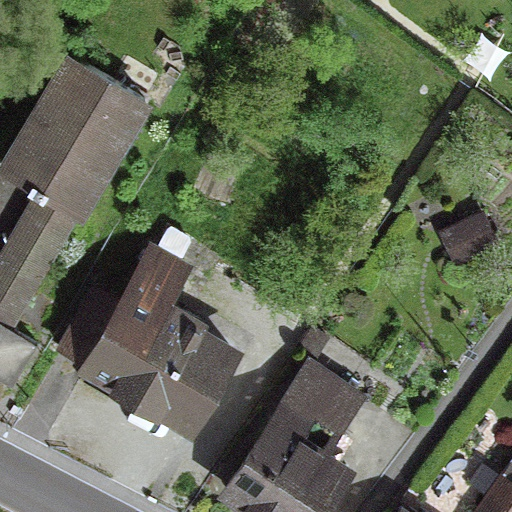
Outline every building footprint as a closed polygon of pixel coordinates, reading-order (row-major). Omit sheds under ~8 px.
[(0,324),(5,328),(139,97),(67,54),(0,166),(0,169),(26,184),(24,188),(33,193),(0,250),(0,324)] [(456,225),(469,252),(491,242),(478,214),(456,225)] [(91,284),(56,347),(83,363),(83,365),(183,423),(227,349),(157,309),(178,272),(146,254),(120,300),(91,284)] [(333,429),(355,397),(305,364),(221,489),(254,511),(312,511),(342,468),(316,451),(331,428),(333,429)] [(511,511),(511,455),(498,476),(497,475),(472,511),(511,511)]
